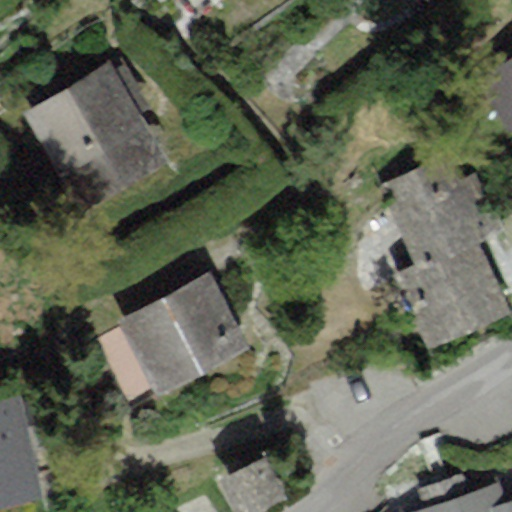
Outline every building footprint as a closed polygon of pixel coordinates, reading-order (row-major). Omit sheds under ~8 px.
[(128,62),(40,116),(92,202),(181,149),(128,62)] [(511,64),(488,77),(511,122),(511,64)] [(429,269),(408,282),(437,350),(511,318),(511,294),(491,248),(510,243),(471,155),(394,189),(429,269)] [(224,278),(137,323),(174,394),(261,349),(224,278)] [(37,392),(0,401),(0,506),(64,489),(37,392)] [(281,454),(233,478),(250,511),(273,511),(303,498),(281,454)] [(511,511),(511,485),(511,484),(433,511),(511,511)]
